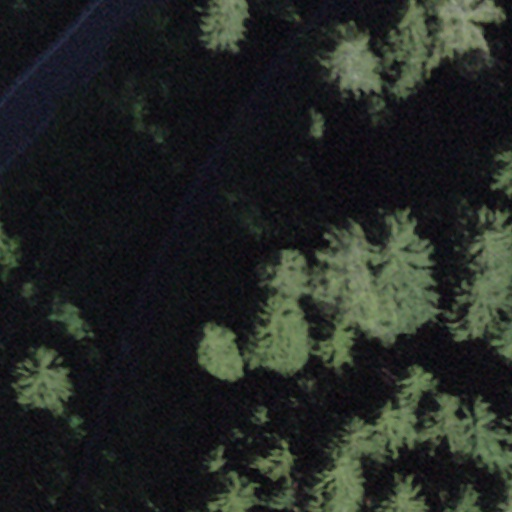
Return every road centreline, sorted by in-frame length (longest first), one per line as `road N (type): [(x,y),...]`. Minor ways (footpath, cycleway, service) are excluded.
road 1 (track): [(72,511),(105,359),(190,167),(302,0)]
road 2 (tertiary): [(0,133),(129,0)]
